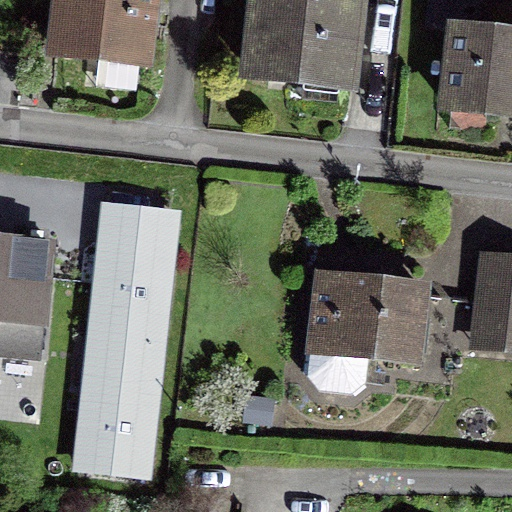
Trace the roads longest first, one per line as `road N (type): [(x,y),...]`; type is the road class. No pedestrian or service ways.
road 1 (residential): [(0,123),(511,185)]
road 2 (residential): [(511,494),(210,486)]
